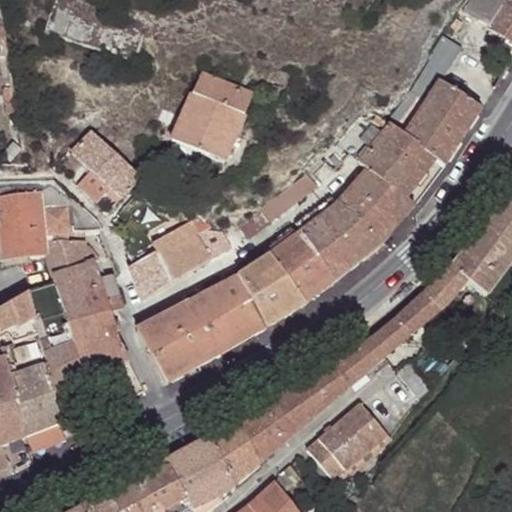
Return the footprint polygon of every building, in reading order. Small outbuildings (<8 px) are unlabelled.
[(472,0),(465,0),(460,9),(465,12),(472,0)] [(511,42),(511,1),(509,0),(472,0),(465,12),(504,37),(511,42)] [(463,22),(457,17),(451,25),(457,30),(463,22)] [(0,57),(8,58),(3,23),(0,22),(0,57)] [(413,82),(386,123),(419,148),(436,162),(444,168),(464,136),(481,109),(440,82),(462,49),(443,37),(413,82)] [(493,55),(509,66),(511,61),(511,42),(504,37),(493,55)] [(245,119),(254,98),(200,75),(171,144),(212,160),(232,113),(245,119)] [(17,114),(13,89),(3,90),(8,116),(17,114)] [(374,114),(367,109),(343,134),(335,143),(349,154),(367,170),(337,204),(383,243),(415,207),(407,201),(436,162),(419,148),(386,123),(383,121),(374,114)] [(226,165),(245,119),(232,113),(212,160),(226,165)] [(109,191),(120,203),(141,182),(142,181),(92,134),(71,154),(90,172),(76,187),(95,206),(109,191)] [(349,154),(335,143),(320,159),(333,171),(349,154)] [(22,152),(14,145),(3,158),(10,165),(22,152)] [(319,187),(308,175),(260,212),(270,225),(275,221),(319,187)] [(33,181),(0,182),(0,246),(1,261),(31,259),(47,257),(44,238),(63,236),(68,235),(102,233),(98,225),(92,218),(56,182),(44,181),(39,181),(33,181)] [(511,184),(502,199),(483,226),(511,247),(511,184)] [(301,232),(337,204),(329,199),(296,225),(301,232)] [(383,243),(337,204),(301,232),(334,282),(383,243)] [(270,225),(260,212),(240,227),(249,240),(270,225)] [(152,244),(156,253),(172,285),(211,262),(197,237),(209,230),(201,216),(152,244)] [(511,262),(511,247),(483,226),(453,266),(468,280),(475,286),(487,296),(510,264),(511,262)] [(334,282),(301,232),(276,251),(269,257),(303,304),(325,289),(334,282)] [(68,241),(68,235),(63,236),(44,238),(47,257),(51,272),(52,274),(94,262),(100,260),(89,247),(87,248),(84,241),(68,241)] [(156,253),(134,265),(130,267),(142,301),(166,288),(172,285),(156,253)] [(264,329),(303,304),(269,257),(238,277),(264,329)] [(31,259),(1,261),(2,268),(31,266),(31,259)] [(100,281),(94,262),(52,274),(55,287),(29,295),(40,338),(42,347),(46,367),(43,369),(51,395),(80,383),(84,381),(87,380),(118,367),(129,362),(119,343),(116,333),(114,325),(111,316),(100,281)] [(468,280),(453,266),(437,282),(423,295),(440,312),(446,306),(450,302),(455,296),(461,290),(465,284),(468,280)] [(258,332),(264,329),(238,277),(225,284),(253,336),(258,332)] [(114,278),(100,281),(111,316),(125,312),(114,278)] [(475,286),(468,280),(465,284),(472,290),(475,286)] [(224,352),(253,336),(225,284),(210,292),(163,317),(136,331),(165,387),(224,352)] [(483,303),(487,296),(475,286),(472,290),(470,292),(483,303)] [(40,338),(29,295),(29,294),(0,310),(0,340),(0,342),(2,348),(40,338)] [(440,312),(423,295),(405,312),(394,322),(371,340),(384,359),(440,312)] [(470,343),(454,327),(444,336),(463,351),(470,343)] [(42,347),(40,338),(2,348),(3,355),(17,404),(23,423),(27,437),(60,425),(55,409),(54,405),(51,395),(43,369),(46,367),(42,347)] [(384,359),(371,340),(336,367),(351,387),(384,359)] [(17,404),(3,355),(0,356),(0,446),(0,447),(22,439),(27,437),(23,423),(17,404)] [(420,403),(431,390),(415,370),(413,361),(402,370),(397,374),(420,403)] [(87,380),(84,381),(86,387),(121,373),(118,367),(87,380)] [(351,387),(336,367),(277,400),(297,434),(339,398),(351,387)] [(80,383),(51,395),(54,405),(62,402),(84,393),(80,383)] [(297,434),(277,400),(246,417),(236,422),(263,464),(297,434)] [(62,402),(54,405),(55,409),(60,425),(62,432),(73,428),(68,412),(65,412),(62,402)] [(347,486),(352,481),(344,473),(354,464),(386,436),(361,405),(332,430),(308,451),(342,492),(344,490),(347,486)] [(263,464),(236,422),(207,439),(236,486),(253,472),(263,464)] [(60,425),(27,437),(31,454),(65,441),(62,432),(60,425)] [(236,486),(207,439),(165,463),(193,511),(230,491),(236,486)] [(193,511),(165,463),(155,468),(135,479),(154,511),(193,511)] [(154,511),(135,479),(108,495),(116,511),(154,511)] [(297,511),(292,506),(275,483),(248,508),(241,511),(297,511)] [(78,511),(116,511),(108,495),(78,511)]
